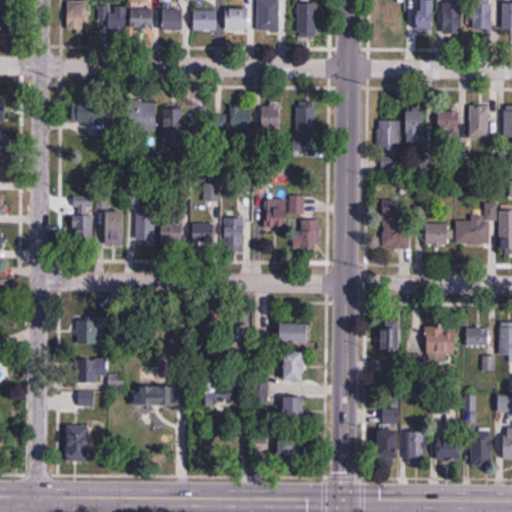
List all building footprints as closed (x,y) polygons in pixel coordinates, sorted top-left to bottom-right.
[(68,0),(68,31),(87,31),(87,0),(68,0)] [(258,0),(259,29),(279,29),(279,0),(258,0)] [(408,0),(408,28),(434,28),(433,0),(408,0)] [(463,0),(442,0),(443,33),(463,33),(463,0)] [(496,30),(496,0),(475,0),(475,29),(496,30)] [(511,2),(503,3),(503,29),(511,29),(511,32),(511,2)] [(100,5),(100,31),(127,31),(127,5),(100,5)] [(317,5),(296,5),(296,35),(317,35),(317,5)] [(386,5),(386,27),(403,27),(403,5),(386,5)] [(185,6),(163,6),(163,29),(185,29),(185,6)] [(249,7),(227,7),(227,29),(249,29),(249,7)] [(155,8),(131,8),(131,28),(155,28),(155,8)] [(218,30),(218,9),(194,9),(194,30),(218,30)] [(157,100),(131,100),(131,132),(156,133),(157,100)] [(107,102),(74,102),(74,122),(107,122),(107,102)] [(252,130),(252,105),(231,105),(231,130),(252,130)] [(281,105),(260,105),(260,128),(281,128),(281,105)] [(297,143),(316,143),(316,105),(297,105),(297,143)] [(471,136),(490,136),(490,105),(471,105),(471,136)] [(165,108),(165,143),(186,143),(186,108),(165,108)] [(462,109),(438,109),(438,137),(462,137),(462,109)] [(407,110),(407,141),(426,141),(426,110),(407,110)] [(380,158),(399,158),(399,119),(380,119),(380,158)] [(0,148),(10,148),(10,130),(0,129),(0,148)] [(10,157),(0,156),(0,189),(10,189),(10,157)] [(8,195),(0,195),(0,214),(8,215),(8,195)] [(304,196),(291,196),(291,213),(304,213),(304,196)] [(267,228),(287,228),(287,198),(267,198),(267,228)] [(408,201),(383,201),(384,249),(408,249),(408,201)] [(491,221),(497,221),(497,202),(485,202),(485,215),(471,215),(471,220),(457,220),(457,244),(491,244),(491,221)] [(511,254),(511,209),(501,209),(501,248),(511,248),(511,254)] [(156,243),(156,210),(138,210),(138,243),(156,243)] [(125,245),(125,211),(107,211),(107,245),(125,245)] [(73,215),(73,244),(93,244),(93,215),(73,215)] [(244,248),(244,219),(226,219),(226,248),(244,248)] [(295,249),(320,249),(320,220),(301,220),(301,231),(295,231),(295,249)] [(185,222),(161,222),(161,242),(185,242),(185,222)] [(193,242),(219,242),(219,222),(193,222),(193,242)] [(427,224),(427,246),(452,246),(452,224),(427,224)] [(0,303),(8,304),(8,276),(0,275),(0,303)] [(78,318),(78,343),(109,343),(109,318),(78,318)] [(400,351),(400,321),(383,321),(383,351),(400,351)] [(310,323),(281,323),(281,343),(310,343),(310,323)] [(510,352),(511,351),(511,323),(500,323),(500,358),(510,358),(510,352)] [(457,326),(427,326),(427,344),(436,344),(436,361),(457,361),(457,326)] [(468,345),(490,345),(490,327),(468,327),(468,345)] [(305,382),(305,353),(285,353),(285,382),(305,382)] [(81,383),(100,383),(100,376),(108,376),(108,359),(81,359),(81,383)] [(210,406),(237,406),(237,383),(210,383),(210,406)] [(147,386),(147,405),(182,405),(182,386),(147,386)] [(79,405),(97,405),(97,391),(79,391),(79,405)] [(511,401),(511,393),(498,394),(498,412),(511,412),(511,401)] [(305,396),(286,396),(286,422),(305,422),(305,396)] [(383,422),(399,422),(399,408),(383,408),(383,422)] [(68,461),(89,461),(89,425),(68,425),(68,461)] [(400,430),(380,430),(380,464),(400,464),(400,430)] [(473,431),(473,465),(493,465),(493,431),(473,431)] [(409,463),(427,463),(427,432),(409,432),(409,463)] [(462,437),(438,437),(438,460),(462,460),(462,437)] [(282,457),(306,456),(306,439),(282,439),(282,457)]
